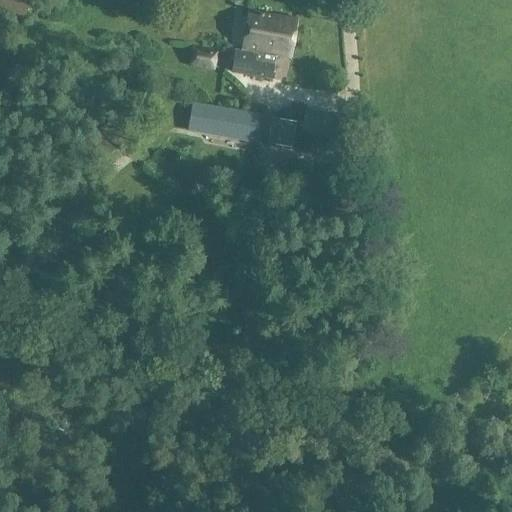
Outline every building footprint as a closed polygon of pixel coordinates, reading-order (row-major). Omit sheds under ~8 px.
[(0,0),(0,8),(23,18),(31,0),(0,0)] [(254,63),(251,77),(272,80),(274,67),(275,67),(277,56),(291,58),(297,21),(249,12),(243,50),(252,51),(250,62),(254,63)] [(193,47),(188,67),(215,72),(219,52),(193,47)] [(189,132),(258,143),(262,116),(193,105),(189,132)] [(265,117),(260,143),(292,149),(297,122),(265,117)]
